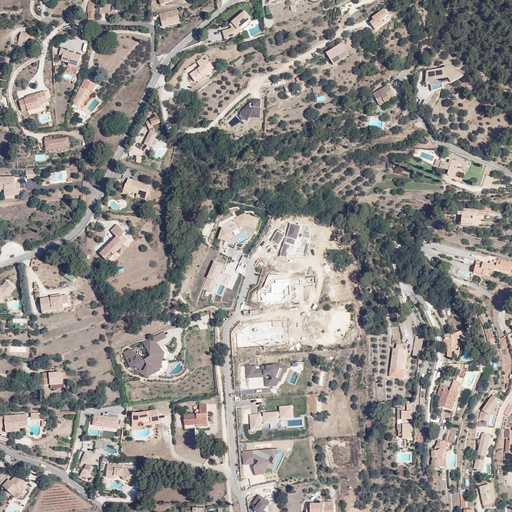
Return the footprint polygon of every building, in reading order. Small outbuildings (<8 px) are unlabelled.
[(73,1),(73,10),(78,10),(78,5),(81,5),(81,1),(73,1)] [(97,6),(96,2),(89,2),(88,6),(88,13),(88,19),(98,19),(98,18),(97,12),(95,11),(95,6),(97,6)] [(100,4),(100,7),(99,13),(110,14),(111,4),(100,4)] [(177,9),(159,13),(163,28),(169,27),(168,22),(179,20),(177,9)] [(384,9),(372,18),(374,20),(370,23),(375,31),(383,25),(381,21),(389,16),(384,9)] [(230,29),(223,31),(225,40),(235,37),(243,30),(242,28),(252,18),(245,10),(229,25),(231,28),(230,29)] [(18,38),(16,44),(20,44),(21,40),(27,41),(29,33),(20,30),(18,38)] [(349,54),(342,42),(325,53),(333,66),(349,54)] [(66,48),(61,47),(59,55),(63,56),(61,61),(69,63),(68,66),(77,69),(81,55),(65,50),(66,48)] [(200,67),(190,74),(195,82),(206,75),(207,77),(212,73),(210,71),(214,69),(207,58),(204,60),(203,58),(197,62),(200,67)] [(241,58),(235,63),(234,64),(237,68),(244,62),(241,58)] [(427,71),(425,82),(433,82),(433,81),(449,78),(451,83),(463,77),(447,66),(443,68),(427,71)] [(290,84),(286,86),(287,89),(291,87),(292,92),(304,88),(302,83),(296,85),(294,81),(289,83),(290,84)] [(86,89),(82,87),(81,86),(75,97),(77,97),(76,99),(74,99),(73,102),(75,103),(73,106),(78,109),(85,96),(88,97),(90,92),(93,93),(97,86),(90,83),(86,89)] [(374,92),(379,103),(395,95),(389,84),(374,92)] [(27,98),(21,100),(18,101),(22,112),(28,110),(28,112),(41,107),(40,105),(49,102),(45,90),(26,97),(27,98)] [(240,119),(260,119),(261,99),(251,99),(251,104),(245,104),(245,111),(240,111),(240,119)] [(147,121),(150,127),(153,126),(153,124),(161,121),(159,116),(147,121)] [(150,130),(144,145),(156,150),(154,156),(161,159),(167,144),(155,139),(158,134),(150,130)] [(71,147),(69,137),(45,140),(46,151),(71,147)] [(437,158),(435,165),(435,166),(449,170),(448,174),(455,176),(459,162),(451,159),(451,160),(450,163),(437,158)] [(36,179),(37,171),(27,170),(27,179),(36,179)] [(127,178),(128,178),(128,175),(121,173),(119,180),(125,182),(127,178)] [(0,187),(2,187),(3,191),(12,190),(13,193),(19,192),(17,180),(13,181),(12,175),(0,176),(0,187)] [(128,178),(123,193),(129,195),(130,191),(138,194),(137,197),(146,200),(151,186),(128,178)] [(479,217),(480,212),(461,209),(460,215),(465,216),(464,226),(474,227),(474,225),(482,226),(483,217),(479,217)] [(127,233),(118,224),(112,231),(118,237),(101,253),(109,261),(130,240),(124,235),(127,233)] [(497,259),(494,267),(494,269),(505,272),(505,271),(509,272),(511,263),(511,261),(508,260),(507,263),(497,259)] [(475,260),(472,270),(481,273),(480,275),(486,277),(488,271),(493,273),(494,269),(494,267),(475,260)] [(459,268),(456,274),(468,278),(471,272),(459,268)] [(64,276),(72,282),(75,277),(67,272),(64,276)] [(0,296),(1,296),(3,298),(11,289),(2,281),(0,283),(0,296)] [(63,298),(40,300),(42,315),(65,312),(64,306),(69,305),(68,296),(63,297),(63,298)] [(484,314),(478,316),(483,325),(488,323),(484,314)] [(452,334),(444,334),(444,345),(448,345),(448,357),(453,357),(453,355),(460,355),(460,346),(468,343),(463,330),(462,331),(452,334)] [(423,340),(425,337),(418,336),(416,335),(413,349),(414,349),(413,356),(421,356),(423,340)] [(394,348),(390,377),(404,379),(405,370),(406,370),(409,350),(403,349),(404,344),(397,344),(397,348),(394,348)] [(166,350),(153,345),(146,363),(148,364),(145,372),(159,378),(164,366),(168,368),(170,361),(162,358),(166,350)] [(136,356),(135,360),(131,359),(130,365),(139,368),(142,358),(136,356)] [(50,373),(44,373),(44,385),(52,385),(52,388),(53,388),(65,388),(65,383),(65,381),(67,381),(67,373),(54,372),(54,369),(50,369),(50,373)] [(451,388),(442,385),(441,385),(438,395),(442,396),(439,405),(452,409),(459,391),(458,390),(460,382),(454,380),(451,388)] [(500,400),(492,394),(481,411),(479,419),(488,421),(489,415),(500,400)] [(198,425),(208,424),(207,404),(200,404),(201,412),(201,414),(196,414),(185,415),(186,426),(198,425)] [(404,407),(398,407),(398,430),(399,430),(399,436),(403,436),(403,438),(413,438),(413,434),(411,434),(411,430),(412,430),(412,424),(407,424),(407,425),(401,425),(401,420),(403,420),(403,419),(413,419),(413,404),(407,404),(407,411),(404,411),(404,407)] [(251,430),(287,428),(287,419),(293,418),(292,406),(279,406),(280,412),(250,414),(251,430)] [(162,426),(159,411),(141,413),(134,412),(132,428),(141,429),(141,425),(145,425),(145,427),(162,426)] [(104,415),(94,414),(92,425),(119,429),(121,414),(108,412),(108,414),(104,413),(104,415)] [(11,435),(11,434),(20,433),(20,432),(26,432),(27,428),(28,428),(27,418),(18,419),(18,417),(0,418),(0,430),(2,431),(2,435),(11,435)] [(437,438),(442,439),(447,421),(443,420),(437,438)] [(483,470),(491,436),(481,433),(476,455),(481,456),(480,459),(475,458),(473,468),(483,470)] [(440,466),(444,466),(445,460),(443,460),(443,455),(446,453),(447,452),(446,450),(445,449),(443,448),(445,441),(438,439),(437,445),(435,446),(433,449),(431,449),(431,454),(431,457),(436,457),(435,460),(434,460),(434,467),(440,467),(440,466)] [(96,465),(97,453),(85,452),(81,464),(87,464),(85,468),(84,468),(80,477),(91,478),(91,465),(96,465)] [(11,465),(15,459),(5,453),(2,457),(8,461),(7,462),(11,465)] [(116,466),(110,465),(109,465),(108,478),(115,479),(115,477),(124,478),(126,481),(128,479),(131,484),(138,478),(134,474),(133,475),(128,470),(116,469),(116,466)] [(18,487),(20,489),(26,483),(17,474),(14,478),(15,478),(12,481),(9,479),(3,486),(12,493),(18,487)] [(494,507),(489,484),(479,487),(484,509),(494,507)] [(15,495),(20,489),(18,487),(12,493),(15,495)] [(255,509),(259,511),(268,511),(264,509),(269,503),(259,495),(254,502),(258,505),(255,509)] [(309,506),(307,506),(306,511),(335,511),(336,500),(329,500),(329,503),(324,503),(324,504),(309,504),(309,506)]
